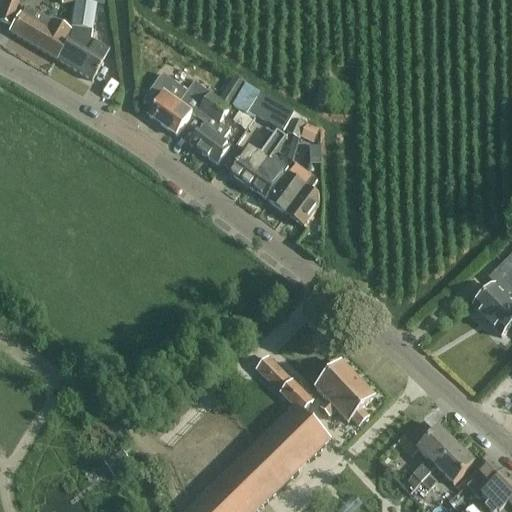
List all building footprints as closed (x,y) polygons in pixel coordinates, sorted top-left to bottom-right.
[(0,22),(9,27),(19,3),(12,0),(7,0),(0,18),(0,22)] [(70,39),(57,62),(92,82),(102,64),(108,53),(90,41),(96,7),(76,4),(71,30),(71,34),(70,39)] [(10,34),(57,62),(70,39),(71,34),(53,23),(52,24),(27,9),(22,17),(20,16),(10,34)] [(195,85),(188,94),(163,76),(143,104),(154,112),(149,118),(177,138),(192,117),(195,119),(200,113),(212,97),(195,85)] [(246,87),(246,88),(233,80),(219,102),(212,97),(200,113),(209,120),(190,147),(218,167),(230,150),(222,144),(230,133),(220,126),(232,108),(247,117),(249,114),(259,95),(246,87)] [(319,110),(335,110),(335,90),(319,90),(319,110)] [(249,114),(284,134),(291,121),(295,115),(260,95),(249,114)] [(254,143),(263,126),(249,119),(241,137),(254,143)] [(294,123),(288,136),(294,139),(298,140),(304,127),(294,123)] [(306,141),(316,145),(321,133),(306,127),(300,138),(306,141)] [(250,190),(273,159),(287,140),(277,134),(261,157),(250,149),(231,176),(250,190)] [(321,150),(310,150),(311,167),(322,167),(321,150)] [(273,159),(250,190),(266,202),(289,171),(273,159)] [(309,186),(309,177),(296,167),(289,176),(269,204),(287,217),(309,186)] [(309,186),(287,217),(304,229),(319,209),(320,198),(312,192),(318,183),(309,177),(309,186)] [(511,304),(506,298),(511,291),(511,257),(504,265),(511,272),(511,273),(497,289),(497,288),(474,311),(502,340),(511,329),(511,304)] [(259,511),(330,443),(305,419),(309,415),(305,411),(313,403),(270,361),(257,373),(294,409),(189,511),(259,511)] [(362,412),(375,399),(343,366),(317,393),(328,404),(322,410),(331,419),(337,413),(349,425),(352,422),(359,428),(368,419),(362,412)] [(437,471),(457,449),(440,432),(436,436),(424,424),(407,441),(429,463),(413,478),(422,486),(430,477),(437,471)] [(401,436),(392,443),(405,457),(413,450),(401,436)] [(457,449),(437,471),(454,488),(475,466),(457,449)] [(124,456),(107,467),(115,480),(132,469),(124,456)] [(503,511),(511,504),(511,479),(506,474),(494,463),(467,489),(480,502),(483,499),(495,511),(503,511)] [(430,477),(422,486),(429,493),(438,485),(430,477)]
